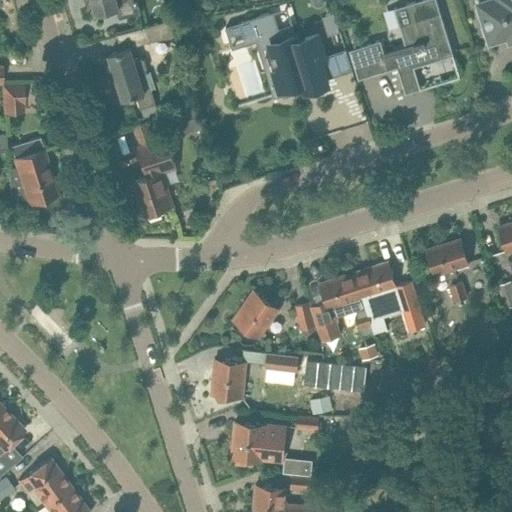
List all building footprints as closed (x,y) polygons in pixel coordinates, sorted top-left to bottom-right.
[(92,0),(96,13),(117,9),(119,18),(139,14),(136,0),(92,0)] [(452,49),(448,35),(436,0),(418,0),(408,3),(413,20),(402,23),(408,43),(393,47),(394,49),(384,52),(381,39),(360,45),(370,75),(389,69),(389,67),(397,64),(405,92),(420,88),(414,66),(453,54),(452,49)] [(511,39),(511,0),(488,0),(478,3),(490,42),(510,36),(511,39)] [(273,11),(226,26),(228,33),(232,48),(251,42),(253,47),(258,45),(273,95),(274,97),(282,94),(283,97),(302,91),(301,88),(308,86),(308,87),(325,82),(324,81),(327,80),(320,56),(316,57),(309,36),(298,39),(293,23),(278,27),(273,11)] [(334,11),(322,15),(328,35),(340,31),(334,11)] [(143,25),(141,26),(146,41),(172,35),(168,19),(143,26),(143,25)] [(108,53),(123,99),(136,95),(140,108),(155,103),(145,71),(146,68),(144,60),(140,58),(135,59),(131,46),(108,53)] [(22,108),(22,100),(22,81),(2,82),(3,109),(22,108)] [(138,145),(142,156),(170,147),(166,135),(155,139),(148,119),(132,125),(139,144),(138,145)] [(170,147),(142,156),(148,175),(132,180),(143,214),(173,204),(162,172),(177,167),(170,147)] [(14,157),(17,166),(9,168),(9,196),(26,196),(28,202),(58,193),(43,148),(14,157)] [(511,221),(499,225),(501,232),(505,244),(506,250),(508,250),(511,248),(511,221)] [(426,248),(428,254),(432,267),(434,273),(454,267),(469,262),(467,256),(461,237),(426,248)] [(389,260),(354,271),(356,277),(362,296),(365,306),(367,312),(371,324),(372,328),(385,324),(379,308),(405,300),(414,328),(427,324),(413,280),(396,285),(395,279),(389,260)] [(326,300),(310,305),(311,311),(321,341),(341,334),(335,316),(356,309),(358,315),(367,312),(365,306),(362,296),(356,277),(354,271),(320,282),(322,288),(326,300)] [(504,307),(511,304),(511,287),(510,280),(498,284),(504,307)] [(463,281),(449,285),(454,301),(468,297),(463,281)] [(279,307),(254,289),(233,318),(258,336),(279,307)] [(309,302),(293,305),(299,331),(315,327),(311,311),(310,305),(309,302)] [(358,315),(356,315),(360,328),(361,327),(363,334),(373,331),(372,328),(371,324),(367,312),(358,315)] [(376,354),(373,343),(360,346),(363,358),(376,354)] [(298,354),(266,350),(265,366),(297,370),(298,354)] [(429,359),(433,373),(442,370),(438,356),(429,359)] [(246,360),(215,357),(211,393),(242,396),(246,360)] [(306,359),(304,383),(364,389),(367,365),(306,359)] [(0,452),(8,444),(10,442),(25,428),(1,403),(0,404),(0,452)] [(297,426),(318,428),(319,416),(298,414),(297,426)] [(235,456),(237,456),(236,462),(252,463),(252,458),(263,459),(263,457),(283,459),(286,425),(255,422),(235,420),(232,456),(235,456)] [(50,456),(19,479),(27,491),(34,486),(46,502),(70,484),(50,456)] [(284,456),(283,471),(310,474),(312,459),(284,456)] [(317,491),(319,475),(291,473),(290,488),(317,491)] [(428,511),(430,511),(447,510),(445,473),(426,475),(428,511)] [(0,481),(0,497),(12,490),(4,478),(0,481)] [(287,486),(276,485),(256,483),(252,511),(312,511),(314,503),(285,500),(287,486)] [(46,502),(53,511),(90,511),(70,484),(46,502)]
